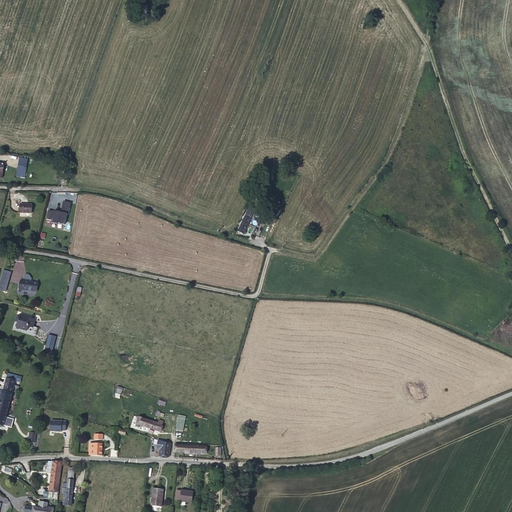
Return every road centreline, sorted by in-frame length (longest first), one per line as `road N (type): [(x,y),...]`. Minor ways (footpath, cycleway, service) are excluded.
road 1 (residential): [(0,460),(317,464),(511,393)]
road 2 (track): [(430,0),(411,86),(372,176),(316,254),(269,248)]
road 3 (track): [(397,0),(423,42),(511,257)]
road 4 (track): [(511,353),(365,299),(253,296)]
road 5 (track): [(269,248),(253,296),(75,261)]
road 6 (track): [(269,248),(89,188),(65,188)]
